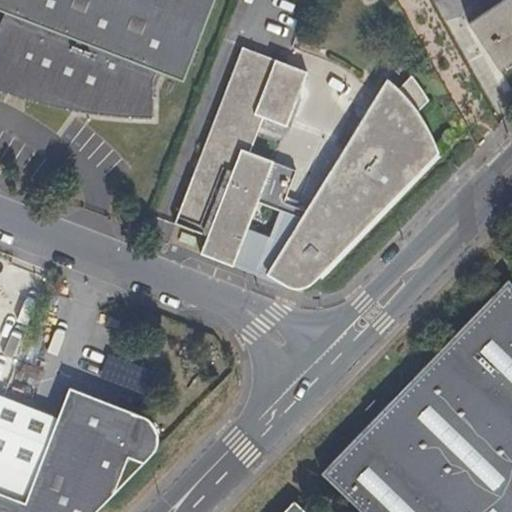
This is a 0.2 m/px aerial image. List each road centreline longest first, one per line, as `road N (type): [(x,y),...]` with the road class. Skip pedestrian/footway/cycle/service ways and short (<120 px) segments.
road 1 (residential): [(0,216),(235,303),(322,362)]
road 2 (tertiary): [(322,362),(509,172)]
road 3 (tertiary): [(179,511),(322,362)]
